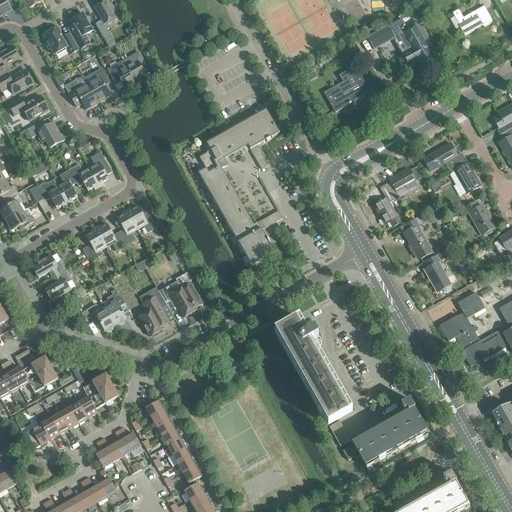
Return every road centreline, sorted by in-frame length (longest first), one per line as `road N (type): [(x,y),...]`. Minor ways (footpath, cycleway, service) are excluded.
road 1 (residential): [(1,263),(128,192),(131,177),(109,140),(85,128)]
road 2 (residential): [(37,501),(90,472),(76,447),(122,421),(135,360)]
road 3 (secondary): [(458,422),(361,250)]
road 4 (residential): [(335,174),(235,6)]
road 5 (residential): [(279,299),(186,348),(147,364),(135,360)]
road 6 (residential): [(322,275),(270,181),(273,169),(299,153)]
road 7 (secondary): [(335,174),(455,107)]
road 8 (residential): [(85,128),(70,123),(19,31)]
